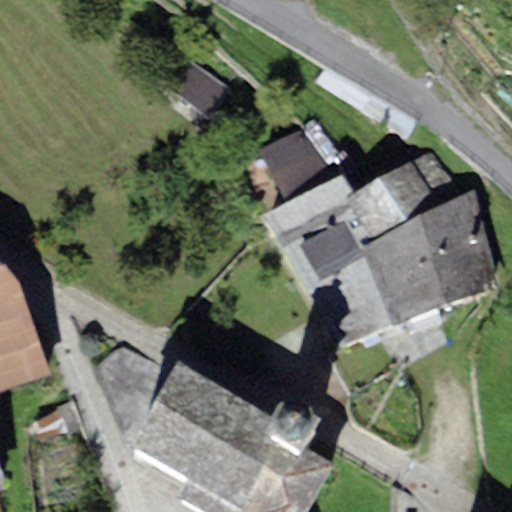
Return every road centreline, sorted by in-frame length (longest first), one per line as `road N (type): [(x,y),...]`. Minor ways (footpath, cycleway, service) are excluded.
road 1 (residential): [(0,245),(23,267),(272,379),(505,511)]
road 2 (residential): [(233,0),(511,185)]
road 3 (track): [(23,267),(114,432),(138,511)]
